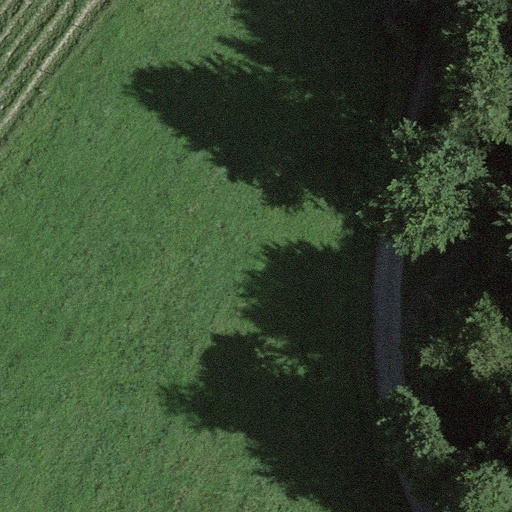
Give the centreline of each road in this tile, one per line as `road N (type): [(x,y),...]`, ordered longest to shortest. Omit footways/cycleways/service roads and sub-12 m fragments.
road 1 (track): [(429,511),(394,408),(387,309),(407,167),(450,0)]
road 2 (track): [(387,309),(511,150)]
